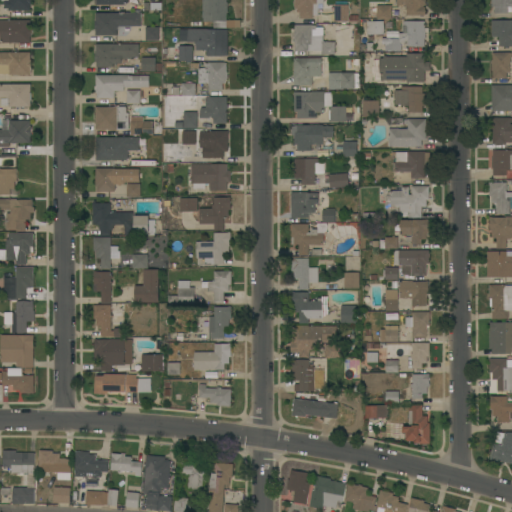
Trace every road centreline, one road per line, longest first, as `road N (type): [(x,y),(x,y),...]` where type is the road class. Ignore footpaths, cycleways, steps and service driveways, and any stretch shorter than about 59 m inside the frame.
road 1 (residential): [(0,420),(131,423),(261,441),(511,499)]
road 2 (residential): [(260,0),(261,511)]
road 3 (residential): [(459,481),(457,0)]
road 4 (residential): [(60,0),(62,420)]
